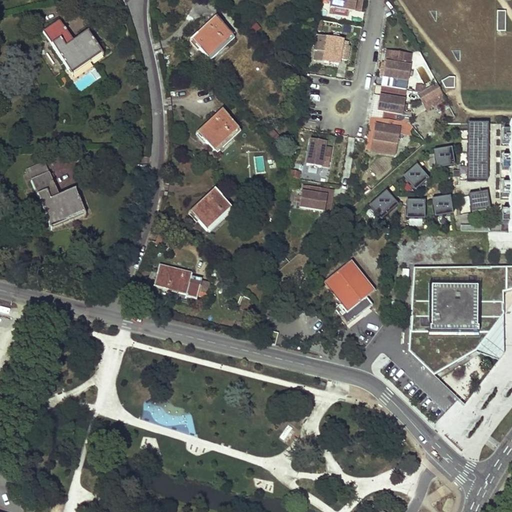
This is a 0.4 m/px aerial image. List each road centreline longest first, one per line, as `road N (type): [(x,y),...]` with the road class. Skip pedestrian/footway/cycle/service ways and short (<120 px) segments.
road 1 (residential): [(111,317),(361,378),(480,481)]
road 2 (residential): [(141,0),(161,120),(159,163),(150,214),(111,317)]
